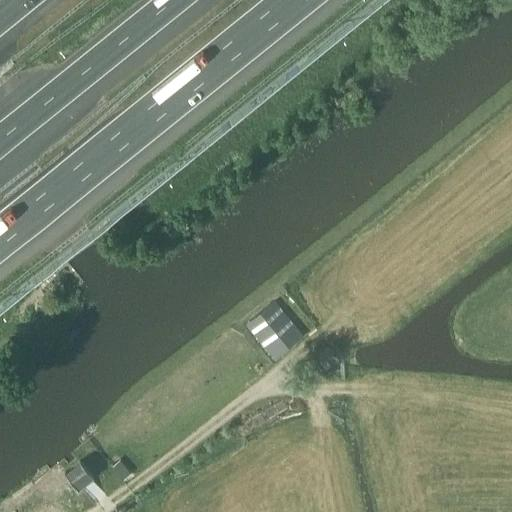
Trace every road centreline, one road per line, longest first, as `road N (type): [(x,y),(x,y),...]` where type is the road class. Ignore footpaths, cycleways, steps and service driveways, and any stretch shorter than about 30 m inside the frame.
road 1 (motorway): [(0,238),(297,0)]
road 2 (motorway): [(0,141),(174,0)]
